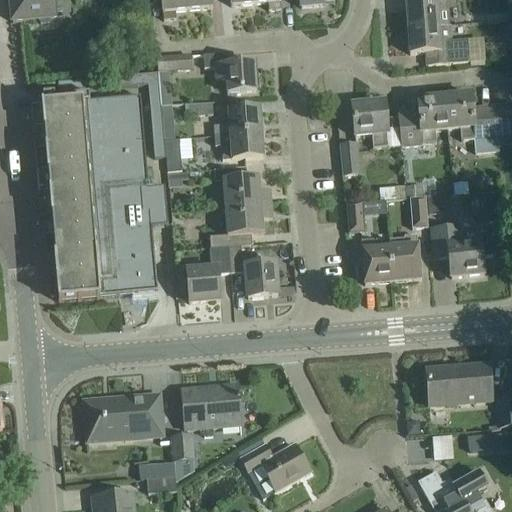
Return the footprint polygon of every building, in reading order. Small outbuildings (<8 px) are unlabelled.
[(10,0),(13,24),(33,23),(54,21),(52,0),(10,0)] [(187,13),(186,0),(161,0),(164,23),(176,22),(175,14),(187,13)] [(211,0),(186,0),(187,13),(212,10),(211,0)] [(256,6),(255,0),(230,0),(231,9),(256,6)] [(279,0),(255,0),(256,6),(268,5),(269,13),(281,12),(279,0)] [(333,0),(299,0),(301,10),(323,8),(323,5),(334,4),(333,0)] [(408,32),(448,29),(445,0),(421,0),(422,4),(406,5),(408,32)] [(511,27),(506,26),(502,37),(511,40),(511,27)] [(450,29),(448,29),(408,32),(410,57),(426,56),(427,68),(468,65),(466,42),(451,43),(450,29)] [(203,58),(204,71),(215,71),(216,82),(226,81),(227,96),(256,94),(254,66),(228,68),(227,56),(203,58)] [(159,74),(192,72),(191,59),(158,61),(159,74)] [(147,77),(148,88),(149,94),(159,93),(158,76),(147,77)] [(131,89),(148,88),(147,77),(130,79),(131,89)] [(115,91),(131,89),(130,79),(114,80),(115,91)] [(98,92),(115,91),(114,80),(97,82),(98,90),(98,92)] [(97,82),(78,83),(78,92),(98,90),(97,82)] [(59,94),(78,92),(78,83),(58,85),(59,94)] [(149,94),(150,111),(161,110),(161,108),(160,98),(159,93),(149,94)] [(103,102),(89,104),(89,98),(54,101),(54,97),(43,98),(44,107),(41,107),(41,111),(44,111),(45,118),(43,119),(43,121),(45,121),(46,129),(43,129),(43,132),(45,132),(46,150),(45,151),(45,152),(107,146),(103,102)] [(171,97),(160,98),(161,108),(172,107),(171,97)] [(471,97),(444,100),(447,135),(460,134),(461,144),(475,142),(476,155),(498,153),(497,146),(493,109),(473,112),(471,97)] [(45,152),(45,154),(47,154),(47,162),(47,164),(48,164),(48,172),(47,172),(47,175),(49,175),(50,193),(49,194),(49,197),(51,197),(51,205),(51,207),(52,215),(51,215),(51,218),(52,218),(56,258),(54,258),(55,262),(56,261),(57,279),(56,280),(57,283),(59,301),(58,301),(58,304),(100,301),(100,300),(158,295),(152,230),(168,229),(165,190),(148,191),(140,99),(103,102),(107,146),(45,152)] [(447,135),(444,100),(417,103),(419,117),(398,119),(401,151),(436,147),(435,137),(447,135)] [(213,106),(185,107),(186,119),(213,118),(213,106)] [(388,136),(385,106),(352,109),(355,139),(372,137),(373,152),(388,150),(386,136),(388,136)] [(161,108),(161,110),(162,125),(173,124),(172,107),(161,108)] [(511,107),(493,109),(497,146),(511,144),(511,107)] [(150,111),(152,128),(162,127),(162,125),(161,110),(150,111)] [(214,129),(214,139),(261,136),(259,111),(229,113),(230,127),(214,129)] [(152,128),(153,144),(164,143),(162,127),(152,128)] [(261,136),(214,139),(215,149),(221,149),(222,163),(263,160),(261,136)] [(182,174),(179,142),(165,144),(168,175),(182,174)] [(165,160),(164,143),(153,144),(155,161),(165,160)] [(359,177),(356,147),(341,148),(344,178),(359,177)] [(246,170),(214,173),(215,187),(223,186),(225,211),(271,208),(270,193),(260,194),(259,180),(247,181),(246,170)] [(169,189),(182,188),(181,176),(168,177),(169,189)] [(453,190),(454,199),(466,198),(465,189),(453,190)] [(406,201),(409,201),(423,200),(422,190),(405,191),(406,201)] [(406,201),(405,191),(391,192),(392,202),(406,201)] [(426,200),(427,216),(446,215),(445,199),(426,200)] [(425,200),(423,200),(409,201),(412,234),(428,232),(427,216),(426,200),(425,200)] [(349,237),(365,235),(362,205),(346,206),(349,237)] [(271,208),(225,211),(228,239),(211,241),(212,252),(229,250),(241,249),(252,248),(251,237),(264,236),(262,222),(273,221),(271,208)] [(435,262),(449,261),(451,281),(484,277),(483,269),(483,265),(482,265),(482,260),(494,258),(491,231),(487,231),(487,233),(479,243),(480,246),(462,247),(460,229),(432,232),(435,262)] [(390,243),(393,285),(420,283),(417,239),(404,240),(404,242),(390,243)] [(393,285),(390,243),(376,244),(376,242),(361,243),(364,287),(393,285)] [(241,249),(229,250),(231,277),(243,276),(241,249)] [(229,250),(212,252),(209,252),(211,272),(186,274),(189,306),(221,303),(219,278),(231,277),(229,250)] [(275,266),(245,269),(248,301),(277,299),(275,266)] [(430,409),(491,404),(489,368),(427,373),(430,409)] [(182,393),(185,433),(222,430),(222,425),(240,424),(239,403),(240,403),(239,398),(238,398),(238,389),(182,393)] [(163,439),(161,419),(160,399),(84,405),(87,446),(163,439)] [(511,429),(511,401),(497,403),(500,431),(511,429)] [(415,425),(408,425),(409,436),(420,436),(419,429),(415,425)] [(192,438),(174,439),(176,463),(177,484),(194,475),(193,462),(194,462),(192,438)] [(453,462),(452,438),(432,439),(433,463),(453,462)] [(480,438),(469,439),(470,455),(482,454),(480,438)] [(310,476),(295,448),(272,461),(265,449),(241,462),(248,475),(261,468),(276,495),(310,476)] [(173,466),(141,469),(142,484),(148,484),(174,481),(173,466)] [(418,485),(427,502),(432,511),(490,511),(485,503),(481,505),(477,496),(486,490),(478,475),(454,489),(450,482),(442,486),(436,475),(418,485)] [(174,481),(148,484),(149,498),(176,496),(174,481)] [(133,511),(132,496),(93,500),(93,511),(133,511)]
